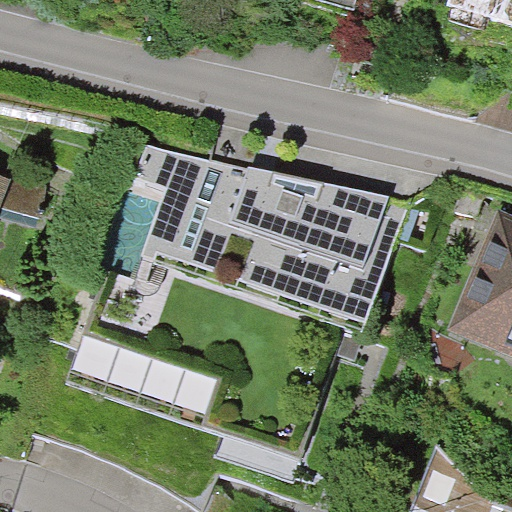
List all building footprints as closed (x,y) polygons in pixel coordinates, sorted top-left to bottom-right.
[(333,0),(365,9),(367,0),(333,0)] [(511,0),(450,0),(445,16),(511,36),(511,0)] [(364,335),(410,203),(151,146),(71,383),(226,438),(303,465),(346,329),(364,335)] [(0,217),(14,180),(0,175),(0,217)] [(511,354),(511,217),(500,213),(451,329),(511,354)]
